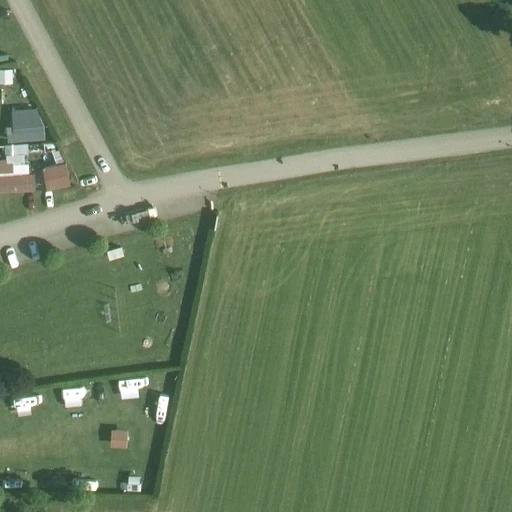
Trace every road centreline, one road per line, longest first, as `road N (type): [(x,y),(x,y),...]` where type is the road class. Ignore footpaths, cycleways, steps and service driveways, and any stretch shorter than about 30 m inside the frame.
road 1 (residential): [(511,136),(298,163),(119,200)]
road 2 (residential): [(119,200),(19,0)]
road 3 (residential): [(119,200),(0,238)]
